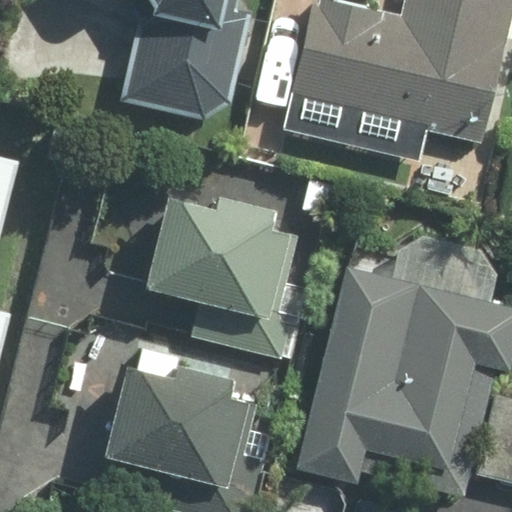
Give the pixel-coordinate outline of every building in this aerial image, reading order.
[(140,0),(145,7),(120,103),(206,122),(230,103),(250,11),(238,8),(239,0),(140,0)] [(505,0),(401,0),(397,17),(327,0),(313,0),(282,131),(420,164),(427,132),(471,142),(505,0)] [(0,157),(0,345),(9,315),(0,312),(0,214),(15,161),(0,157)] [(287,245),(294,217),(216,198),(213,210),(162,198),(139,291),(197,305),(189,337),(289,362),(315,252),(287,245)] [(473,472),(511,481),(511,397),(493,393),(511,317),(511,306),(346,265),(295,467),(359,484),(362,474),(466,501),(473,472)] [(174,366),(178,348),(143,340),(135,373),(122,370),(103,458),(264,494),(271,461),(245,456),(256,407),(243,404),(248,382),(174,366)]
